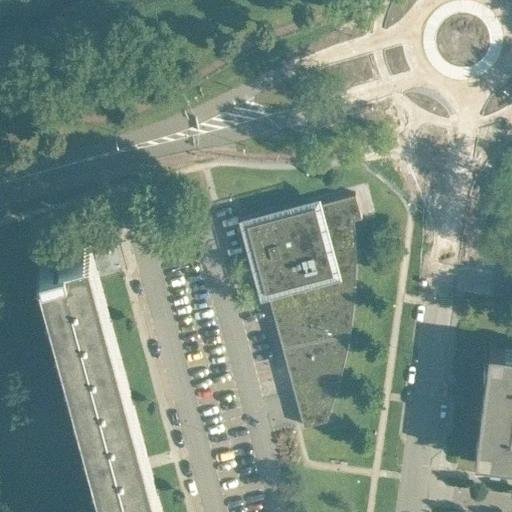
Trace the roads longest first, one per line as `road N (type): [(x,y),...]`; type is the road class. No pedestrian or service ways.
road 1 (residential): [(277,511),(201,230),(140,245),(192,444)]
road 2 (tertiary): [(148,141),(288,120),(428,76)]
road 3 (tertiary): [(411,32),(273,75),(148,141)]
road 4 (unclassified): [(412,492),(441,277)]
road 5 (unclassified): [(441,277),(469,88)]
road 6 (tertiary): [(0,182),(148,141)]
